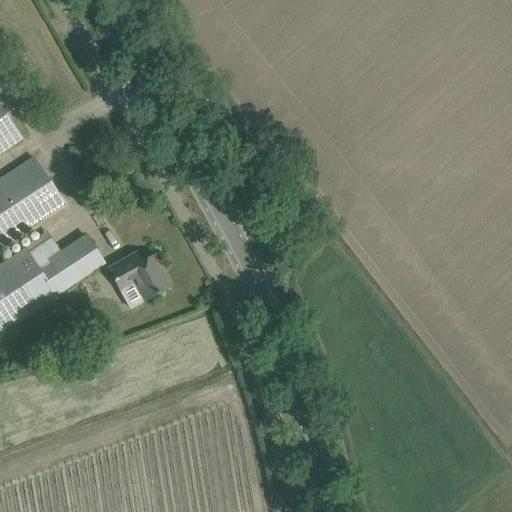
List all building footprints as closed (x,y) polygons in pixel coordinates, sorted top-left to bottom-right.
[(13,52),(26,73),(37,66),(23,45),(13,52)] [(0,151),(4,149),(21,138),(0,107),(0,93),(1,92),(0,90),(0,151)] [(0,247),(48,216),(65,205),(34,158),(0,180),(0,247)] [(0,331),(87,274),(104,263),(86,235),(38,267),(26,249),(0,266),(0,331)] [(145,300),(153,295),(171,285),(153,255),(142,261),(137,252),(109,269),(121,290),(130,309),(145,300)]
